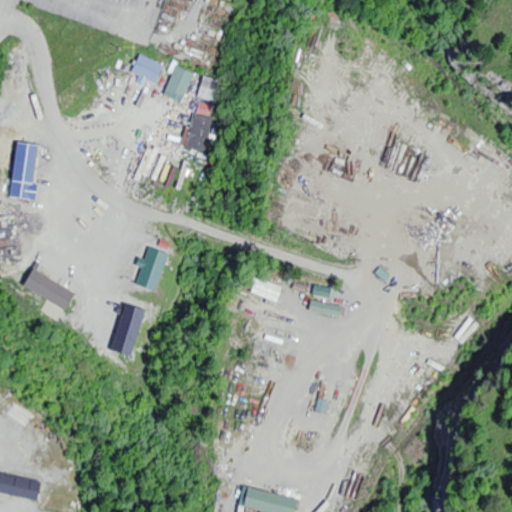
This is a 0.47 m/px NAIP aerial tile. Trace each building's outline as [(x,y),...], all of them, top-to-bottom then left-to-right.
[(180,104),(191,74),(172,67),(161,97),(180,104)] [(185,149),(208,153),(213,119),(190,115),(185,149)] [(121,268),(118,278),(130,281),(140,238),(126,235),(123,251),(116,250),(113,266),(121,268)] [(340,306),(306,303),(305,313),(339,316),(340,306)] [(331,385),(321,386),(323,410),(333,409),(331,385)] [(0,474),(0,495),(45,503),(48,483),(0,474)] [(233,510),(245,511),(289,511),(292,500),(237,489),(233,510)]
